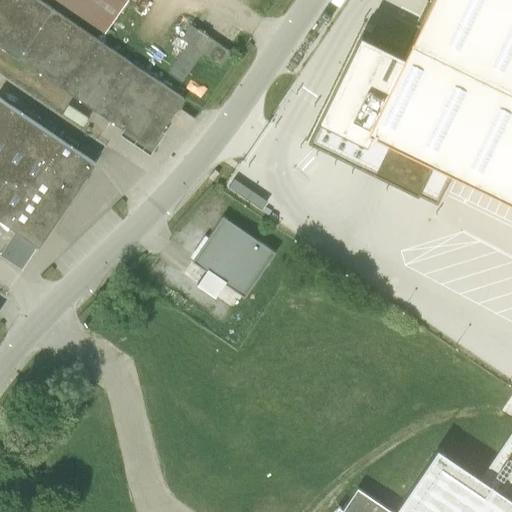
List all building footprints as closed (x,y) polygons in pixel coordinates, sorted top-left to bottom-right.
[(0,0),(0,45),(150,147),(184,99),(37,0),(0,0)] [(125,0),(57,0),(104,31),(125,0)] [(511,0),(431,0),(408,48),(362,26),(307,139),(437,202),(454,168),(511,196),(511,0)] [(187,43),(168,72),(181,82),(201,52),(221,65),(230,52),(206,36),(207,34),(199,28),(198,30),(190,25),(181,39),(187,43)] [(0,98),(0,219),(39,246),(95,163),(0,98)] [(276,211),(303,230),(316,211),(288,193),(276,211)] [(223,215),(193,260),(246,295),(276,250),(223,215)] [(357,487),(340,511),(511,511),(511,497),(502,490),(511,475),(511,430),(481,477),(437,447),(392,511),(357,487)] [(298,511),(269,492),(256,511),(298,511)]
